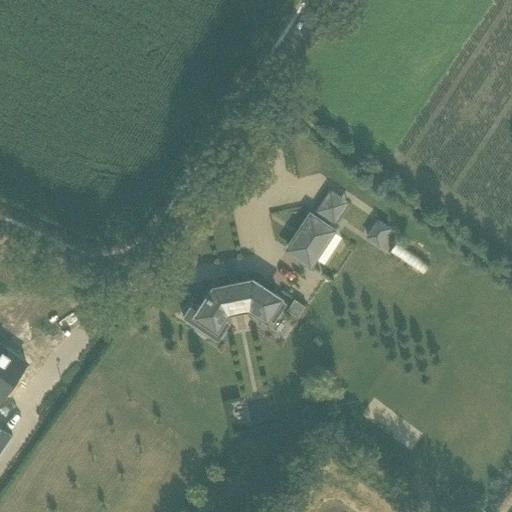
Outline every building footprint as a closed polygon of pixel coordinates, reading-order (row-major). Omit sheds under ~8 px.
[(309,264),(332,230),(310,216),(288,249),(309,264)] [(368,238),(385,243),(391,223),(374,218),(368,238)] [(277,313),(284,302),(252,280),(237,283),(237,282),(228,284),(228,285),(214,288),(209,295),(208,295),(206,297),(207,298),(201,308),(192,302),(182,317),(197,327),(203,318),(215,327),(226,310),(249,306),(266,317),(271,309),(277,313)] [(0,399),(26,363),(0,345),(0,399)] [(0,456),(15,435),(0,425),(0,456)]
